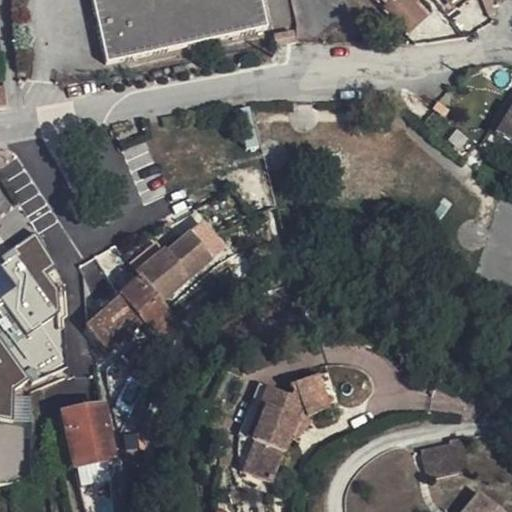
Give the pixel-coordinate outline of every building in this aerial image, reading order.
[(243,47),(233,0),(64,0),(81,79),(243,47)] [(446,10),(457,0),(415,0),(433,21),(446,10)] [(464,6),(458,0),(457,0),(446,10),(453,17),(464,6)] [(368,35),(390,58),(398,51),(393,46),(399,40),(377,17),(368,25),(373,30),(368,35)] [(368,25),(363,29),(368,35),(373,30),(368,25)] [(268,47),(250,51),(254,64),(271,60),(268,47)] [(489,123),(482,136),(472,153),(507,176),(509,171),(511,172),(511,115),(505,111),(495,127),(489,123)] [(472,153),(482,136),(474,131),(464,148),(472,153)] [(142,272),(114,295),(116,298),(139,321),(169,292),(156,277),(151,281),(142,272)] [(137,358),(157,339),(139,321),(116,298),(97,315),(119,339),(137,358)] [(86,368),(119,339),(97,315),(64,345),(86,368)] [(30,421),(33,396),(17,395),(14,419),(30,421)] [(263,414),(243,464),(231,495),(260,506),(279,459),(281,453),(287,444),(288,442),(297,439),(318,431),(307,399),(279,410),(282,419),(276,420),(263,414)] [(263,414),(245,406),(225,455),(243,464),(263,414)] [(37,437),(47,486),(78,479),(87,477),(76,428),(37,437)] [(421,462),(392,467),(397,495),(439,487),(433,452),(419,454),(421,462)] [(78,479),(47,486),(51,505),(82,498),(78,479)]
